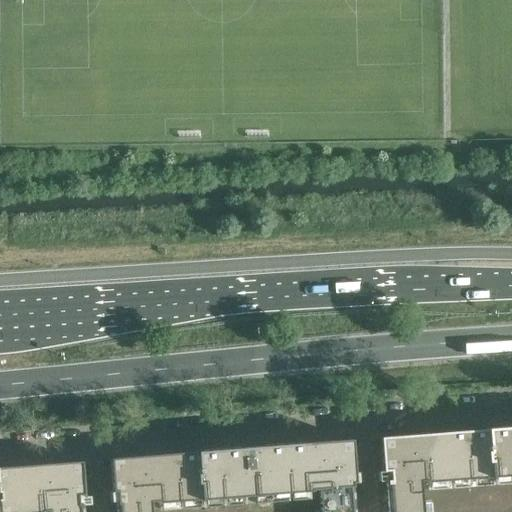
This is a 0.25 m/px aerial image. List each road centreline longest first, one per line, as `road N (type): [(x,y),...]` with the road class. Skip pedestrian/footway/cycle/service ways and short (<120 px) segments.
road 1 (residential): [(511,410),(0,452)]
road 2 (primary): [(511,286),(0,314)]
road 3 (unknown): [(511,265),(486,253),(197,247)]
road 4 (trunk): [(238,362),(511,339)]
road 5 (primary): [(0,383),(238,362)]
